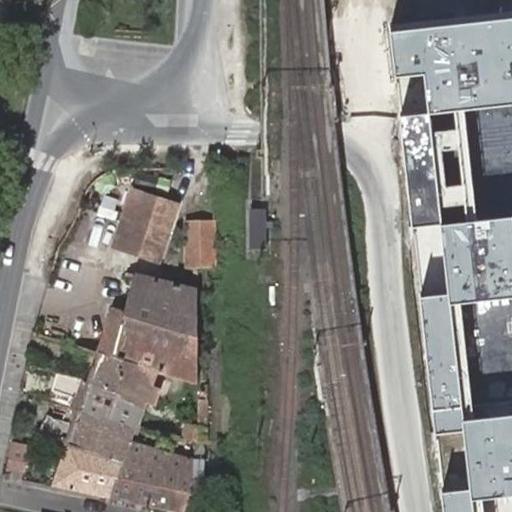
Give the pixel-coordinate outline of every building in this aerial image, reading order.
[(477,511),(476,499),(511,496),(511,414),(463,420),(454,308),(511,299),(511,217),(446,225),(433,116),(511,106),(511,18),(396,34),(417,228),(447,511),(477,511)] [(133,193),(115,248),(158,262),(177,207),(133,193)] [(251,209),(251,249),(268,249),(268,209),(251,209)] [(212,222),(186,223),(187,269),(213,269),(212,222)] [(103,354),(157,369),(199,382),(198,290),(138,275),(125,312),(114,310),(105,348),(103,354)] [(151,386),(152,383),(157,369),(103,354),(98,353),(88,384),(145,406),(150,407),(155,408),(162,390),(151,386)] [(135,433),(138,424),(145,406),(88,384),(59,374),(53,391),(82,401),(77,413),(135,433)] [(182,424),(181,438),(197,442),(204,444),(206,429),(208,401),(198,401),(197,427),(182,424)] [(39,435),(66,444),(122,464),(132,442),(135,433),(77,413),(73,426),(46,417),(39,435)] [(196,454),(197,442),(181,438),(138,424),(135,433),(132,442),(176,455),(178,449),(196,454)] [(30,445),(12,441),(7,467),(24,471),(30,445)] [(165,511),(171,511),(192,511),(195,460),(176,455),(132,442),(122,464),(109,499),(165,511)] [(52,487),(109,499),(122,464),(66,444),(52,487)]
